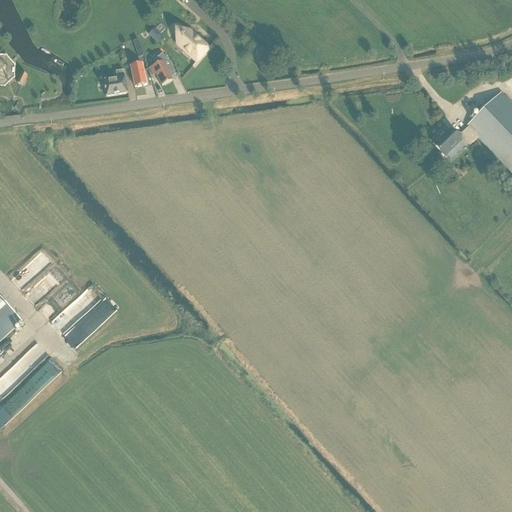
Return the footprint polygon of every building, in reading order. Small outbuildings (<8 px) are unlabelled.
[(161,24),(155,30),(164,39),(170,34),(161,24)] [(211,48),(190,29),(175,46),(197,65),(211,48)] [(155,74),(161,86),(172,81),(169,75),(175,72),(169,59),(167,60),(162,54),(153,62),(155,66),(149,69),(153,75),(155,74)] [(0,83),(3,84),(9,79),(9,70),(5,66),(0,65),(0,83)] [(135,88),(146,86),(144,71),(142,65),(137,66),(139,72),(132,73),(135,88)] [(122,71),(116,72),(117,78),(103,81),(107,97),(127,94),(124,77),(123,77),(122,71)] [(22,75),(18,84),(24,86),(27,77),(22,75)] [(450,129),(434,145),(445,157),(461,142),(467,148),(478,137),(511,171),(511,105),(500,93),(467,125),(469,127),(458,138),(450,129)] [(93,293),(87,303),(95,308),(101,298),(93,293)] [(0,341),(21,322),(0,299),(0,341)]
